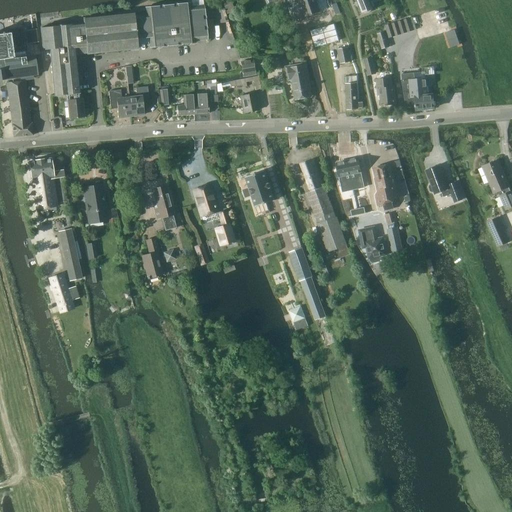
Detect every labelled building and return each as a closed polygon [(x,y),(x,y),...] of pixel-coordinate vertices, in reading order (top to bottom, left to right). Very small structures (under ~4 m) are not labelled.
[(319,11),(314,0),(298,0),(304,16),(319,11)] [(354,0),(360,14),(374,8),(372,2),(378,0),(354,0)] [(69,97),(79,96),(74,48),(86,47),(87,53),(137,48),(136,38),(149,37),(150,46),(195,41),(195,39),(208,38),(204,4),(193,5),(192,1),(146,6),(147,14),(135,15),(135,12),(85,17),(85,23),(73,25),(73,24),(41,27),(44,50),(50,49),(55,95),(69,94),(69,97)] [(385,26),(389,38),(413,30),(408,18),(385,26)] [(388,47),(383,32),(377,35),(382,49),(388,47)] [(12,33),(0,34),(0,80),(38,75),(35,55),(15,58),(12,33)] [(336,49),(339,64),(351,62),(348,46),(336,49)] [(364,59),(367,75),(374,73),(371,57),(364,59)] [(243,61),(241,62),(242,71),(243,76),(256,75),(254,59),(251,60),(243,61)] [(309,84),(306,63),(286,67),(288,79),(289,79),(295,83),(296,90),(295,90),(296,98),(311,96),(308,84),(309,84)] [(402,80),(401,80),(406,107),(416,106),(416,109),(433,107),(432,94),(427,95),(425,78),(415,79),(414,72),(402,73),(402,80)] [(229,87),(242,87),(242,78),(229,81),(229,87)] [(381,105),(395,103),(393,87),(391,87),(390,78),(376,80),(377,89),(379,89),(381,105)] [(6,83),(13,136),(32,134),(30,123),(24,81),(6,83)] [(217,94),(216,81),(206,82),(207,87),(210,87),(210,95),(217,94)] [(355,81),(341,83),(344,103),(358,100),(355,81)] [(130,97),(132,116),(144,114),(143,102),(149,102),(147,86),(136,88),(137,96),(130,97)] [(170,104),(169,89),(160,89),(162,105),(170,104)] [(132,116),(130,97),(122,98),(121,90),(108,91),(110,106),(117,105),(119,117),(132,116)] [(195,99),(196,114),(209,113),(207,93),(196,93),(196,99),(195,99)] [(244,113),(259,110),(256,93),(240,96),(244,113)] [(196,114),(195,99),(194,94),(183,95),(184,105),(178,106),(178,115),(196,114)] [(79,96),(69,97),(70,100),(68,100),(70,119),(84,117),(84,116),(88,115),(87,109),(83,109),(81,98),(80,98),(79,96)] [(348,161),(354,190),(364,187),(358,159),(353,160),(353,158),(348,160),(348,161)] [(40,160),(29,162),(32,187),(36,210),(57,206),(53,184),(53,178),(63,177),(63,171),(53,172),(50,159),(40,160)] [(499,159),(482,166),(494,193),(498,191),(500,196),(511,191),(509,187),(510,187),(499,159)] [(336,217),(335,217),(324,186),(322,187),(313,160),(301,164),(310,191),(307,192),(327,252),(346,245),(336,217)] [(342,162),(337,163),(343,192),(354,190),(348,161),(347,161),(347,160),(341,161),(342,162)] [(376,181),(379,182),(385,181),(386,187),(387,186),(387,187),(396,185),(395,180),(394,179),(390,164),(374,168),(376,181)] [(446,187),(438,166),(436,167),(434,167),(430,168),(429,170),(427,171),(432,185),(430,185),(429,187),(431,191),(432,192),(435,191),(435,193),(442,191),(444,196),(452,193),(455,202),(462,199),(456,182),(448,185),(449,186),(446,187)] [(255,206),(274,200),(265,171),(246,177),(249,188),(243,190),(246,198),(252,196),(255,206)] [(398,193),(396,185),(387,187),(387,186),(386,187),(385,181),(379,182),(380,188),(375,195),(378,206),(384,205),(385,211),(390,210),(389,204),(392,203),(398,193)] [(152,189),(155,202),(152,203),(156,218),(161,217),(164,231),(176,227),(172,214),(173,214),(173,211),(171,211),(170,206),(171,206),(166,185),(152,189)] [(104,222),(103,216),(107,216),(104,194),(100,194),(99,186),(84,189),(85,197),(87,199),(84,203),(86,205),(87,209),(86,209),(87,213),(88,213),(89,225),(104,222)] [(194,191),(201,215),(204,224),(219,219),(222,226),(214,228),(220,246),(236,241),(227,210),(217,213),(216,210),(208,186),(194,191)] [(511,207),(511,191),(500,196),(499,196),(505,210),(511,207)] [(508,242),(498,218),(488,222),(498,246),(508,242)] [(58,231),(69,281),(82,278),(71,228),(58,231)] [(374,228),(360,231),(363,248),(367,247),(370,258),(371,261),(373,263),(380,261),(381,259),(380,256),(386,255),(382,239),(377,240),(374,228)] [(401,243),(397,228),(388,230),(391,245),(401,243)] [(162,274),(157,252),(158,251),(155,238),(145,240),(149,254),(142,256),(147,278),(162,274)] [(89,261),(95,260),(93,245),(87,246),(89,261)] [(200,264),(207,262),(201,245),(194,247),(200,264)] [(166,261),(174,259),(172,250),(163,253),(166,261)] [(326,317),(302,250),(289,254),(299,283),(301,282),(315,321),(326,317)] [(48,278),(59,314),(75,309),(72,301),(80,298),(76,286),(69,288),(64,273),(48,278)] [(182,282),(173,285),(176,293),(185,291),(182,282)] [(295,331),(308,327),(301,307),(287,311),(295,331)]
